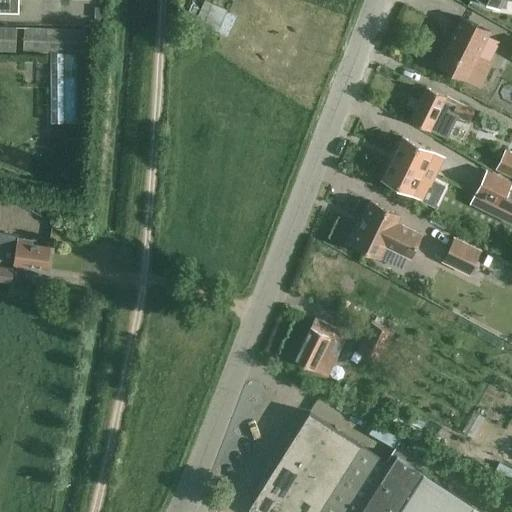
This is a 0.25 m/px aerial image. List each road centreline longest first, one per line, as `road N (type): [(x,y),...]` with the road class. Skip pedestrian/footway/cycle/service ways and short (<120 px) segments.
road 1 (unclassified): [(181,511),(377,0)]
road 2 (track): [(142,280),(260,316)]
